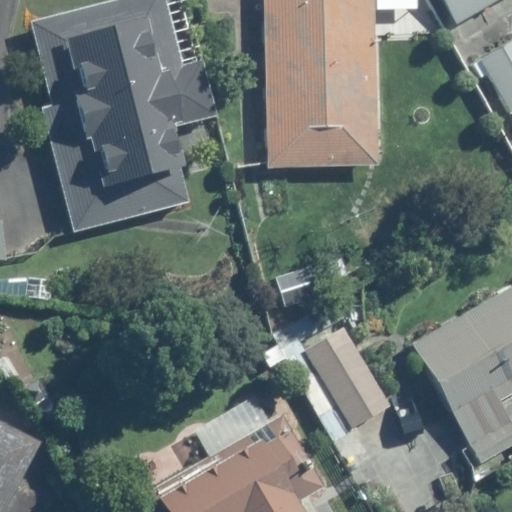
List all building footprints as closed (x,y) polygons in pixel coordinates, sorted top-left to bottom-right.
[(181,70),(163,0),(122,0),(33,22),(54,105),(43,108),(74,235),(193,206),(173,126),(216,115),(204,65),(181,70)] [(378,164),(374,0),(268,0),(272,166),(378,164)] [(441,0),(456,24),(497,0),(441,0)] [(511,44),(483,60),(511,111),(511,110),(511,44)] [(278,279),(286,308),(337,295),(330,266),(278,279)] [(511,454),(511,427),(494,396),(511,386),(511,285),(408,343),(479,472),(511,454)] [(393,403),(344,326),(299,354),(349,432),(393,403)] [(0,511),(5,511),(42,435),(0,415),(0,511)] [(325,490),(290,424),(149,500),(155,511),(297,511),(294,507),(325,490)]
